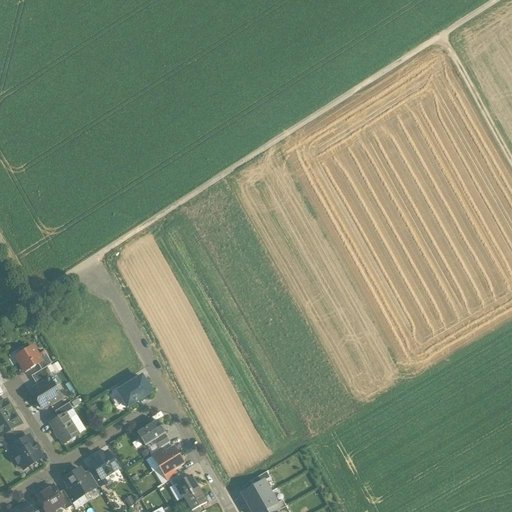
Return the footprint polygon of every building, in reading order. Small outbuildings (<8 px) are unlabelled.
[(33,348),(16,359),(25,373),(37,365),(42,362),(39,358),(33,348)] [(45,354),(39,358),(42,362),(37,365),(41,371),(46,367),(51,364),(45,354)] [(41,371),(31,377),(37,387),(49,380),(50,380),(53,378),(46,367),(41,371)] [(133,376),(118,385),(121,391),(136,381),(133,376)] [(121,391),(118,393),(127,408),(151,393),(141,378),(136,381),(121,391)] [(37,387),(34,389),(40,400),(38,401),(38,403),(41,409),(43,409),(61,398),(50,380),(49,380),(37,387)] [(0,404),(0,421),(13,413),(6,401),(0,404)] [(69,404),(55,413),(58,419),(65,414),(65,415),(72,410),(69,404)] [(13,413),(0,421),(0,437),(10,431),(21,425),(13,413)] [(58,419),(50,424),(63,445),(69,441),(69,442),(72,442),(74,441),(75,438),(78,435),(65,415),(65,414),(58,419)] [(157,422),(137,434),(145,447),(154,441),(164,435),(165,434),(157,422)] [(10,431),(0,437),(0,446),(2,445),(14,438),(10,431)] [(14,438),(2,445),(7,452),(11,450),(11,449),(22,442),(18,435),(14,438)] [(164,435),(154,441),(159,450),(160,449),(169,443),(164,435)] [(41,458),(29,438),(22,442),(11,449),(11,450),(15,456),(13,457),(17,464),(19,463),(23,470),(41,458)] [(163,454),(153,461),(151,458),(143,463),(150,474),(158,469),(179,456),(173,448),(163,454)] [(159,450),(150,455),(151,458),(153,461),(163,454),(160,449),(159,450)] [(107,453),(102,456),(101,456),(96,459),(96,460),(90,463),(95,471),(101,481),(103,479),(118,470),(107,453)] [(179,456),(158,469),(164,477),(174,471),(184,465),(179,456)] [(84,477),(80,470),(71,475),(84,496),(93,490),(84,477)] [(101,481),(95,471),(90,474),(98,487),(99,489),(106,484),(103,479),(101,481)] [(174,471),(164,477),(167,483),(177,476),(174,471)] [(90,474),(89,473),(84,477),(93,490),(98,487),(90,474)] [(264,482),(269,479),(266,473),(250,482),(254,488),(264,482)] [(84,496),(71,475),(63,480),(69,490),(76,501),(84,496)] [(180,476),(170,481),(173,486),(176,485),(183,481),(180,476)] [(183,481),(176,485),(184,498),(199,490),(191,476),(187,479),(183,481)] [(270,493),(264,482),(254,488),(241,495),(247,506),(270,493)] [(58,495),(53,487),(36,497),(44,511),(53,511),(54,511),(63,506),(64,505),(58,495)] [(69,490),(64,493),(70,504),(76,501),(69,490)] [(199,490),(184,498),(191,511),(199,508),(202,506),(206,503),(199,490)] [(64,493),(63,492),(58,495),(64,505),(63,506),(65,511),(72,507),(64,493)] [(270,493),(247,506),(250,511),(263,511),(266,510),(276,505),(270,493)] [(287,511),(282,501),(276,505),(266,510),(267,511),(287,511)]
